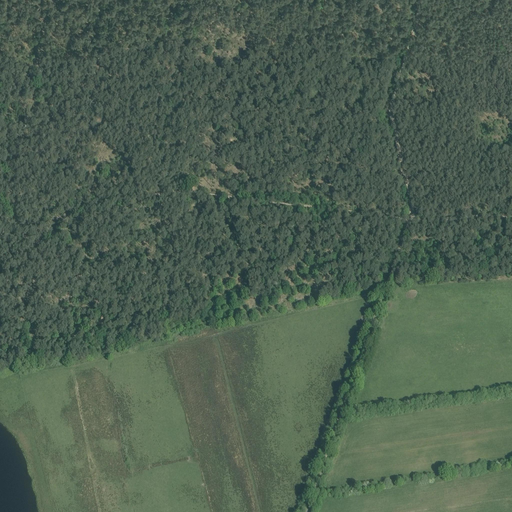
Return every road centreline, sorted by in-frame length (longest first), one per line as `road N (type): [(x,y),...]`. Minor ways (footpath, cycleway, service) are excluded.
road 1 (track): [(410,217),(213,193),(161,192),(58,209),(0,200)]
road 2 (track): [(307,511),(410,217)]
road 3 (track): [(418,0),(391,115),(410,217)]
